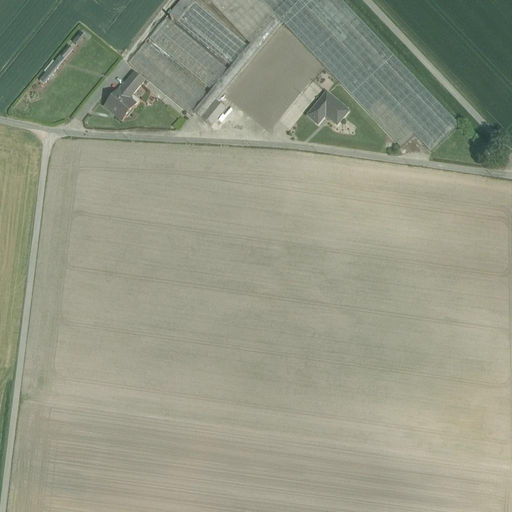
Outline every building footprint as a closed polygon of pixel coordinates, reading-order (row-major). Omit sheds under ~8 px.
[(249,47),(192,0),(182,0),(169,15),(232,68),(249,47)] [(276,16),(260,0),(209,0),(252,44),(276,16)] [(459,126),(340,0),(260,0),(276,16),(282,23),(401,149),(415,135),(431,153),(459,126)] [(229,71),(212,92),(209,95),(194,113),(202,119),(217,102),(282,23),(276,16),(252,44),(249,47),(232,68),(229,71)] [(229,71),(167,18),(149,39),(212,92),(229,71)] [(209,95),(146,43),(128,64),(191,117),(194,113),(209,95)] [(55,62),(40,79),(44,82),(59,66),(55,62)] [(135,73),(127,83),(130,86),(128,88),(135,94),(145,82),(135,73)] [(127,83),(119,92),(119,91),(105,107),(123,122),(134,108),(140,101),(133,96),(135,94),(128,88),(130,86),(127,83)] [(327,94),(308,117),(318,126),(326,117),(338,126),(349,113),(327,94)] [(217,102),(202,119),(211,127),(226,110),(217,102)]
